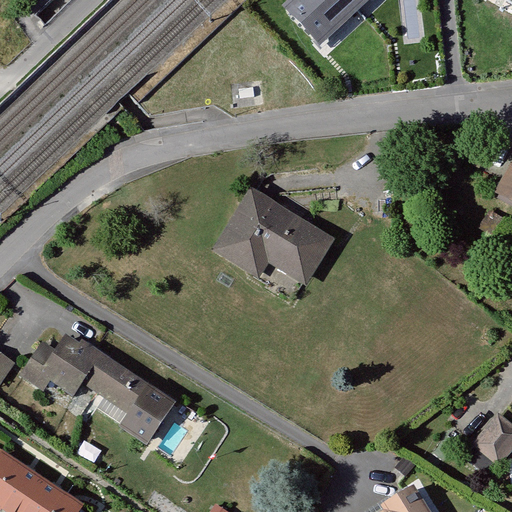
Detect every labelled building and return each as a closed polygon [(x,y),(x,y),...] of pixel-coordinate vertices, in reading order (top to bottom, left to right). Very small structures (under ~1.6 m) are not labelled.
[(284,0),(282,2),(322,45),(370,0),(284,0)] [(511,164),(495,194),(511,203),(511,164)] [(250,190),(212,252),(259,280),(268,265),(307,288),(335,241),(250,190)] [(511,237),(511,224),(491,210),(480,228),(507,245),(511,237)] [(56,352),(44,344),(22,376),(45,392),(50,384),(74,400),(83,386),(128,416),(121,427),(149,447),(177,406),(69,332),(56,352)] [(0,383),(12,365),(0,357),(0,383)] [(511,447),(511,424),(497,412),(473,440),(498,462),(511,447)] [(83,511),(85,510),(3,453),(0,457),(0,511),(83,511)] [(431,511),(415,487),(375,511),(431,511)]
